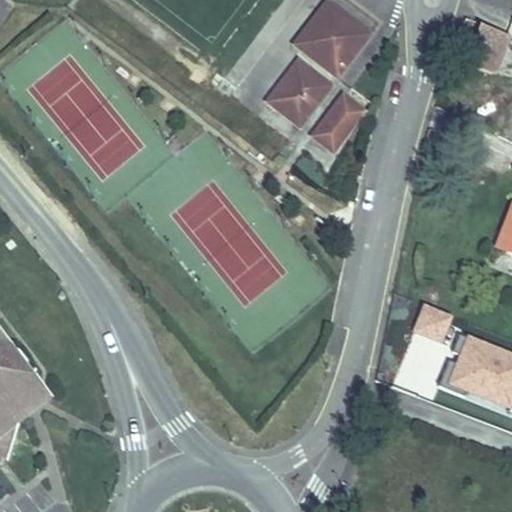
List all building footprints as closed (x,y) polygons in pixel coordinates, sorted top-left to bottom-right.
[(293,45),(300,50),(310,36),(318,40),(326,30),(321,21),(326,15),(346,31),(352,23),(325,3),(293,45)] [(310,36),(300,50),(337,79),(369,36),(352,23),(346,31),(326,15),(321,21),(326,30),(318,40),(310,36)] [(482,32),(466,70),(493,81),(509,43),(482,32)] [(301,125),(329,89),(300,64),(269,103),(301,125)] [(336,152),(365,113),(346,98),(315,137),(317,138),(336,152)] [(328,164),(336,152),(317,138),(309,148),(328,164)] [(511,222),(497,253),(511,258),(511,222)] [(440,347),(450,316),(420,306),(410,336),(440,347)] [(0,463),(6,459),(21,420),(30,400),(37,396),(29,384),(37,378),(0,332),(0,463)] [(511,415),(511,355),(461,336),(441,389),(511,415)] [(30,400),(21,420),(51,395),(37,378),(29,384),(37,396),(30,400)]
